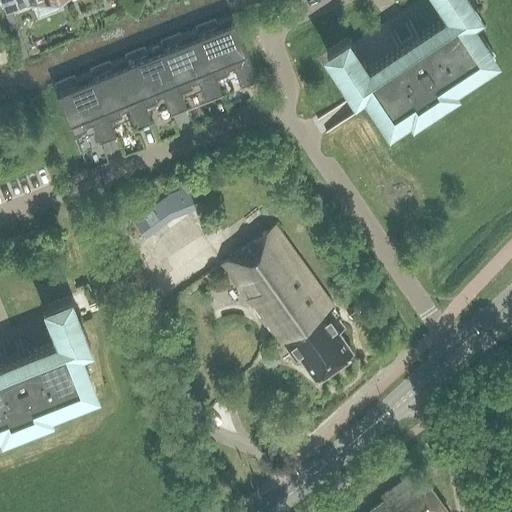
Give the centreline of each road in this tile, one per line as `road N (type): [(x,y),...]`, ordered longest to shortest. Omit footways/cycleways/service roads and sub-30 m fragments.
road 1 (residential): [(435,328),(277,115)]
road 2 (secondary): [(453,356),(267,511)]
road 3 (residential): [(91,181),(259,114),(277,115)]
road 4 (residential): [(277,115),(283,85),(269,34),(346,0)]
